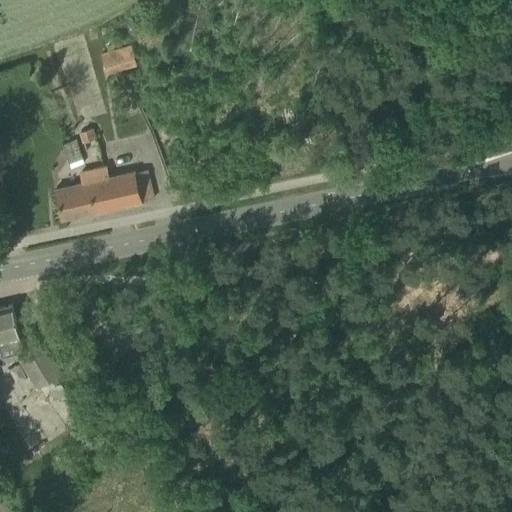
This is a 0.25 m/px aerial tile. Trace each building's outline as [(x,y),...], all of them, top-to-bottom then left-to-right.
[(130,38),(126,23),(113,26),(117,42),(130,38)] [(145,51),(163,46),(160,32),(141,38),(145,51)] [(140,77),(131,45),(101,53),(106,71),(123,67),(127,80),(140,77)] [(93,128),(79,132),(82,142),(96,138),(93,128)] [(76,139),(62,143),(70,167),(84,163),(76,139)] [(153,198),(148,179),(146,168),(109,175),(107,165),(82,170),(84,182),(55,188),(62,219),(153,198)] [(0,353),(1,357),(23,351),(12,304),(0,306),(0,353)] [(38,387),(44,384),(61,374),(43,344),(20,358),(38,387)] [(126,511),(144,511),(139,503),(126,511)]
